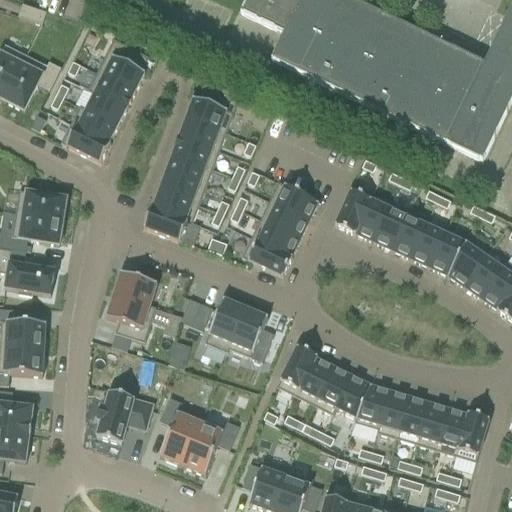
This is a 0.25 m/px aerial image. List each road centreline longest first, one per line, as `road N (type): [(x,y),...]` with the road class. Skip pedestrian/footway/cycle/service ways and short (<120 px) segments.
road 1 (residential): [(511,341),(432,288),(320,243),(294,301)]
road 2 (residential): [(294,301),(320,334),(397,371),(504,403)]
road 3 (residential): [(103,234),(81,336),(71,463)]
road 4 (residential): [(294,301),(103,234)]
road 5 (residential): [(0,136),(98,194),(103,234)]
road 6 (residential): [(192,511),(153,488),(71,463)]
